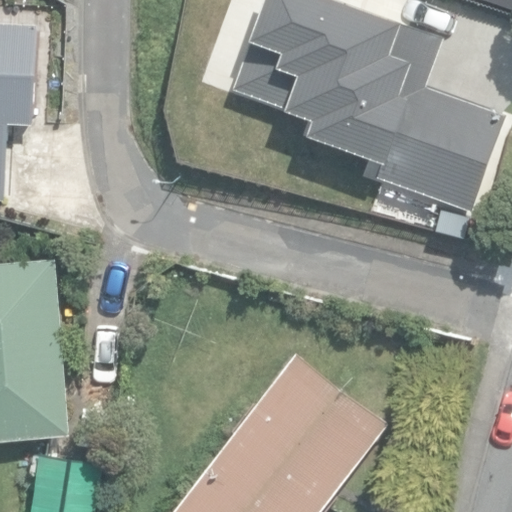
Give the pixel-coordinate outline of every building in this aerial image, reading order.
[(258,0),(238,91),(430,134),(455,22),(356,0),(258,0)] [(0,120),(37,122),(43,21),(0,18),(0,120)] [(414,216),(489,240),(511,167),(511,156),(440,134),(414,216)] [(0,436),(74,430),(58,255),(0,260),(0,436)] [(176,511),(327,511),(395,423),(299,351),(176,511)] [(35,511),(100,511),(108,458),(45,449),(35,511)]
